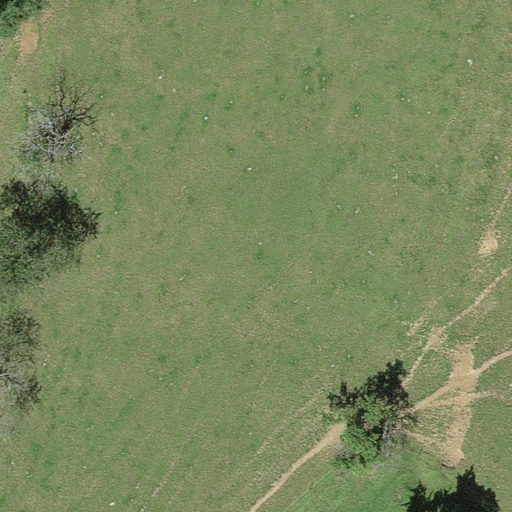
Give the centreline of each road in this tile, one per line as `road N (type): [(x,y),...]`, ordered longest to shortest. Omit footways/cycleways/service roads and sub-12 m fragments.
road 1 (motorway): [(0,61),(348,363),(503,511)]
road 2 (motorway): [(511,104),(389,0)]
